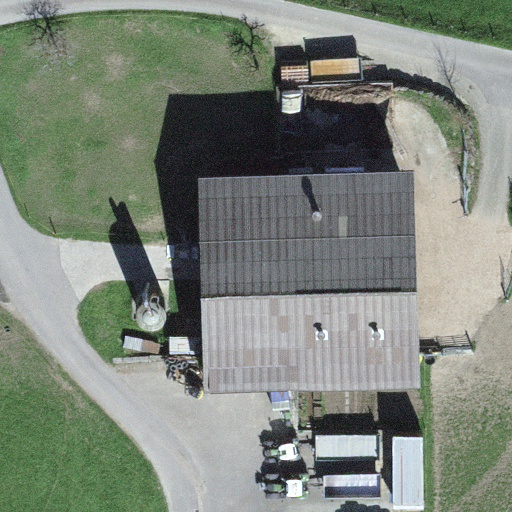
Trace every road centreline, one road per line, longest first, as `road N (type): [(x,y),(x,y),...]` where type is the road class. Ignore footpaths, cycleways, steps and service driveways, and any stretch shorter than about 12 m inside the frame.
road 1 (track): [(0,34),(116,11),(287,25),(511,77)]
road 2 (track): [(177,511),(175,485),(21,310),(0,259)]
